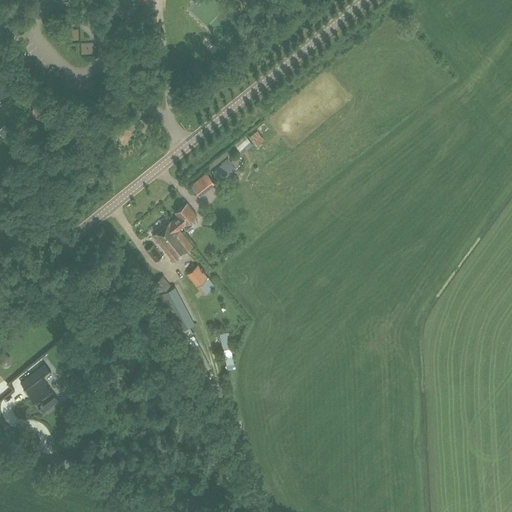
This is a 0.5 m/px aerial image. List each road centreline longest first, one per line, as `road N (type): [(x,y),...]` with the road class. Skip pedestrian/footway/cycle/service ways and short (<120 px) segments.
road 1 (tertiary): [(0,297),(365,0)]
road 2 (unclassified): [(195,511),(0,439)]
